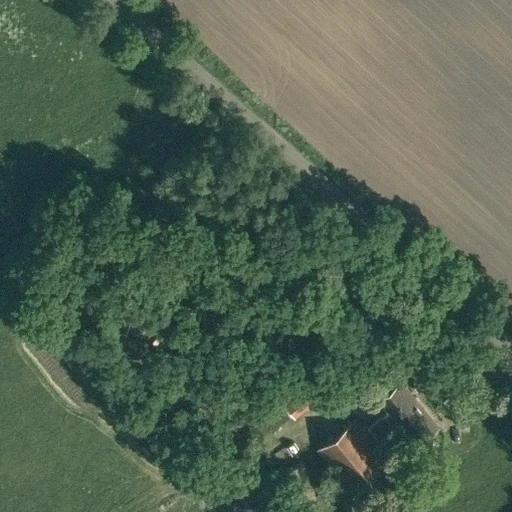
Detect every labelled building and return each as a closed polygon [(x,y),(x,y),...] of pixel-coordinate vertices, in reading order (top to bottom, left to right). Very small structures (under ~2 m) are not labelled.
[(165,292),(151,282),(121,321),(136,333),(165,292)] [(133,335),(116,360),(148,381),(165,356),(133,335)] [(180,377),(170,370),(157,390),(166,397),(180,377)] [(328,388),(315,371),(248,425),(259,439),(291,413),(294,416),(328,388)] [(415,443),(437,425),(401,380),(379,398),(415,443)] [(267,403),(255,388),(227,411),(239,426),(267,403)] [(388,461),(354,419),(317,449),(351,491),(388,461)] [(318,500),(303,461),(281,469),(295,508),(318,500)]
